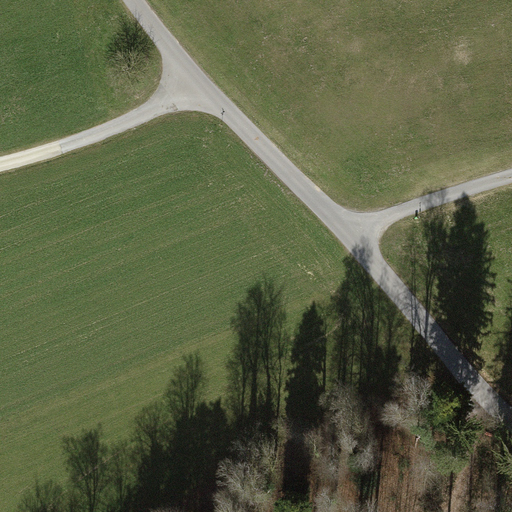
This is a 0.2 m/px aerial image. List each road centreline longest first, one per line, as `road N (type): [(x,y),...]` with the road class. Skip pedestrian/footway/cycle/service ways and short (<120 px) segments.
road 1 (tertiary): [(511,419),(200,89),(133,0)]
road 2 (track): [(0,166),(83,146),(200,89)]
road 3 (track): [(347,237),(511,180)]
road 4 (track): [(489,398),(443,511)]
